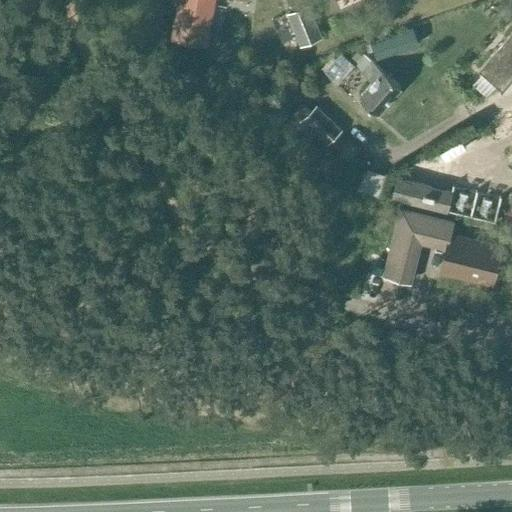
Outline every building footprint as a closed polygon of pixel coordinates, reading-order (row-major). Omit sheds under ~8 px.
[(178,4),(172,39),(204,45),(211,8),(206,8),(207,3),(192,0),(172,0),(172,3),(178,4)] [(307,4),(289,12),(298,34),(316,27),(307,4)] [(511,29),(477,69),(498,87),(511,71),(511,29)] [(400,86),(370,60),(362,53),(353,64),(371,80),(358,96),(377,112),(400,86)] [(315,104),(309,110),(302,103),(286,119),(308,141),(313,135),(325,147),(342,129),(315,104)] [(444,210),(449,191),(396,177),(391,196),(444,210)] [(500,246),(450,234),(453,220),(400,207),(383,274),(407,280),(418,237),(446,244),(439,270),(490,283),(500,246)]
